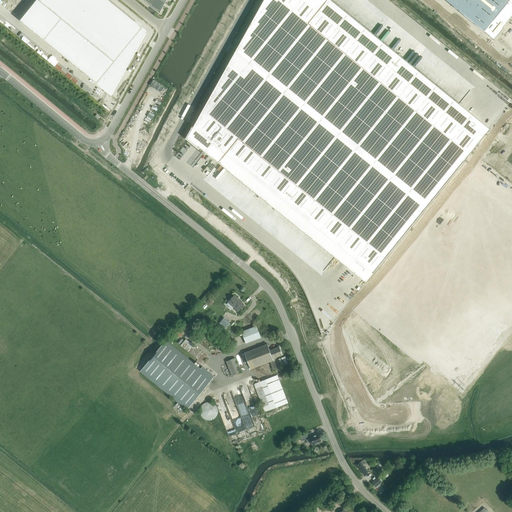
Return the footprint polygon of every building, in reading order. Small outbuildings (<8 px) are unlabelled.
[(110,0),(35,0),(20,20),(112,95),(147,30),(110,0)] [(143,0),(160,13),(166,0),(143,0)] [(263,0),(187,138),(199,148),(199,147),(365,282),(471,151),(490,129),(330,0),(263,0)] [(511,0),(481,0),(506,19),(511,10),(511,0)] [(161,91),(164,86),(154,80),(151,85),(161,91)] [(147,147),(141,142),(142,141),(137,136),(130,144),(142,154),(147,147)] [(511,184),(471,151),(365,282),(347,305),(462,399),(511,337),(511,184)] [(234,295),(227,303),(238,312),(244,306),(241,303),(242,303),(234,295)] [(225,329),(230,323),(224,318),(219,323),(225,329)] [(176,333),(179,337),(188,329),(184,325),(176,333)] [(246,343),(261,338),(256,326),(241,332),(246,343)] [(186,339),(180,345),(202,363),(208,357),(186,339)] [(215,344),(221,351),(221,352),(226,347),(221,342),(219,341),(215,344)] [(166,342),(142,371),(187,408),(212,378),(211,377),(213,375),(203,367),(201,369),(200,370),(166,342)] [(276,368),(276,366),(273,361),(274,361),(273,359),(282,355),(279,347),(270,350),(267,344),(244,353),(251,369),(270,362),(272,368),(273,370),(276,368)] [(231,376),(238,374),(241,373),(235,358),(225,362),(226,363),(231,376)] [(265,412),(288,403),(277,375),(254,384),(265,412)] [(238,403),(245,401),(240,391),(234,393),(238,403)] [(228,409),(233,407),(233,408),(237,407),(232,392),(224,395),(228,409)] [(181,414),(185,409),(178,402),(174,408),(181,414)] [(247,429),(254,427),(252,421),(248,420),(246,421),(244,421),(241,421),(242,423),(246,424),(241,425),(240,425),(236,426),(233,426),(231,426),(226,426),(227,428),(234,429),(238,429),(238,433),(246,430),(244,427),(245,426),(246,426),(247,429)] [(312,445),(321,442),(321,441),(320,438),(319,438),(318,434),(308,438),(307,434),(300,437),(302,441),(306,439),(308,444),(311,443),(312,445)] [(364,475),(368,471),(363,465),(366,463),(363,460),(356,465),(364,475)] [(372,483),(376,488),(382,482),(378,477),(372,483)]
